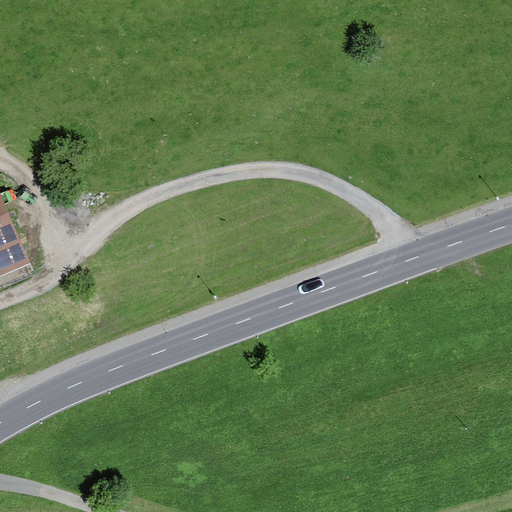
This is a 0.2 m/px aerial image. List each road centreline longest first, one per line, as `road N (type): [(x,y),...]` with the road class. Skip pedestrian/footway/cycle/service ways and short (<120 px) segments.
road 1 (secondary): [(0,418),(78,381),(511,221)]
road 2 (track): [(419,252),(334,171),(235,164),(71,241),(48,284),(0,305)]
